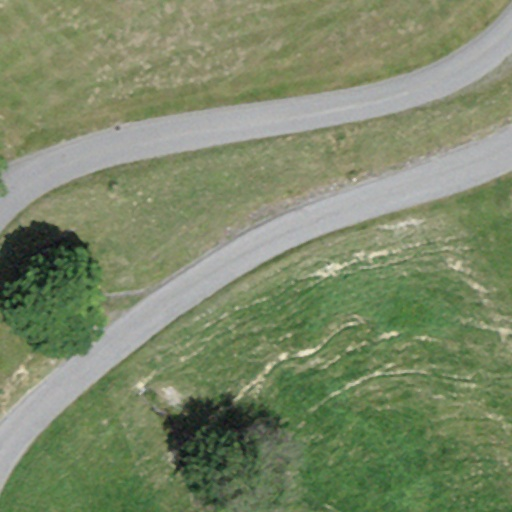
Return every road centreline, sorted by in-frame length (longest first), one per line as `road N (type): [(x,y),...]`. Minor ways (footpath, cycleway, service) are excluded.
road 1 (residential): [(0,451),(50,396),(170,300),(244,254),(511,146)]
road 2 (track): [(511,30),(446,78),(412,92),(137,147),(39,176),(0,204)]
